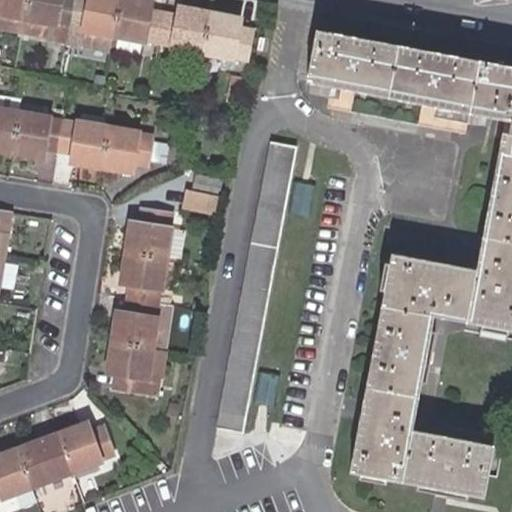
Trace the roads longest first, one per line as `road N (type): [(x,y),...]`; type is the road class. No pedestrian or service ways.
road 1 (residential): [(0,402),(71,375),(92,203),(0,187)]
road 2 (residential): [(382,0),(511,25)]
